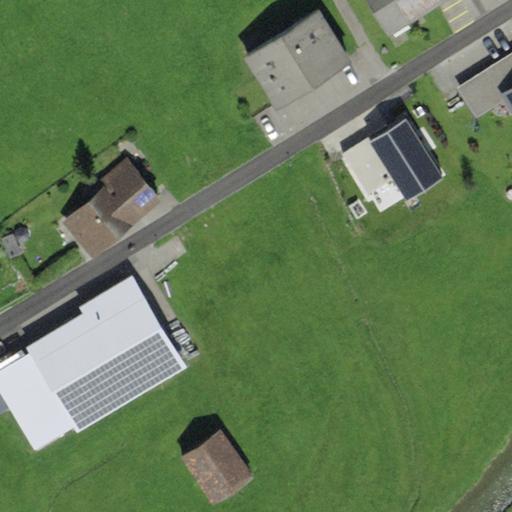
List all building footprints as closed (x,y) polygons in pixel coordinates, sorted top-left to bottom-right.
[(367,0),(390,36),(448,0),(367,0)] [(329,7),(245,56),(276,108),(359,59),(329,7)] [(511,53),(457,89),(475,117),(505,97),(511,106),(511,53)] [(409,111),(341,152),(379,214),(449,175),(409,111)] [(62,223),(89,257),(166,197),(140,163),(62,223)] [(137,285),(0,368),(0,392),(35,450),(183,359),(137,285)] [(229,430),(184,457),(214,507),(259,480),(229,430)]
